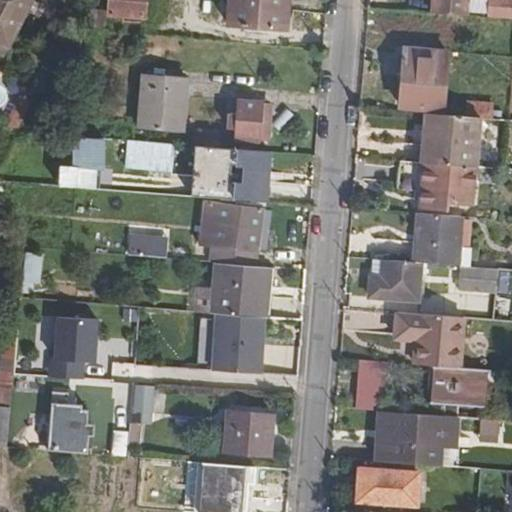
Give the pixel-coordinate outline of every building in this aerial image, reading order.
[(31,0),(0,0),(0,53),(3,55),(31,0)] [(85,0),(84,3),(68,33),(101,36),(103,0),(85,0)] [(146,0),(109,0),(108,17),(145,20),(146,0)] [(286,32),(288,0),(229,0),(228,28),(286,32)] [(434,0),(433,17),(465,19),(467,0),(434,0)] [(485,0),(485,19),(511,20),(511,0),(485,0)] [(219,66),(222,66),(260,69),(261,51),(240,49),(240,53),(220,52),(219,66)] [(403,58),(399,113),(428,115),(443,117),(448,56),(432,55),(431,60),(403,58)] [(143,78),(139,132),(183,135),(187,80),(143,78)] [(236,143),(258,144),(261,105),(239,104),(236,143)] [(466,104),(465,118),(479,120),(492,121),(493,106),(466,104)] [(271,106),(261,105),(258,144),(267,145),(271,106)] [(430,167),(475,170),(479,120),(465,118),(443,117),(428,115),(426,134),(423,166),(430,167)] [(196,131),(195,150),(196,150),(216,151),(218,132),(196,131)] [(170,171),(172,143),(125,141),(123,168),(170,171)] [(105,146),(60,143),(59,164),(103,168),(105,146)] [(216,151),(196,150),(195,166),(224,168),(225,152),(222,152),(216,151)] [(430,167),(423,166),(399,164),(397,191),(420,194),(418,210),(446,212),(446,206),(472,207),(475,170),(430,167)] [(228,266),(257,268),(262,212),(217,208),(216,228),(231,229),(228,266)] [(418,216),(414,265),(421,266),(459,269),(461,248),(463,220),(418,216)] [(127,233),(124,255),(148,258),(152,237),(127,233)] [(459,269),(471,270),(473,247),(466,246),(466,249),(461,248),(459,269)] [(16,292),(32,295),(41,255),(25,252),(16,292)] [(370,280),(381,280),(383,263),(371,262),(370,280)] [(421,266),(414,265),(383,263),(381,280),(370,280),(369,300),(418,305),(421,266)] [(266,321),(271,269),(257,268),(228,266),(216,265),(212,317),(266,321)] [(471,270),(459,269),(457,293),(495,296),(497,272),(471,270)] [(461,370),(464,321),(396,316),(394,342),(400,342),(414,343),(412,366),(434,368),(461,370)] [(91,380),(94,319),(43,317),(40,377),(91,380)] [(42,327),(25,326),(22,358),(39,359),(42,327)] [(0,451),(8,452),(16,343),(2,342),(0,365),(0,451)] [(389,364),(359,362),(355,411),(380,413),(385,413),(389,364)] [(461,370),(434,368),(431,405),(484,409),(486,387),(500,388),(501,373),(461,370)] [(70,406),(71,392),(45,392),(44,453),(84,454),(85,406),(70,406)] [(43,413),(32,412),(31,443),(42,443),(43,413)] [(380,413),(376,463),(439,468),(441,448),(455,449),(455,447),(457,419),(385,413),(380,413)] [(273,418),(228,415),(225,454),(270,458),(273,418)] [(142,423),(129,422),(127,447),(140,448),(142,423)] [(107,457),(122,458),(124,433),(110,431),(107,457)] [(168,471),(166,505),(186,506),(188,472),(168,471)] [(419,476),(359,472),(357,498),(380,500),(379,505),(416,508),(419,476)]
